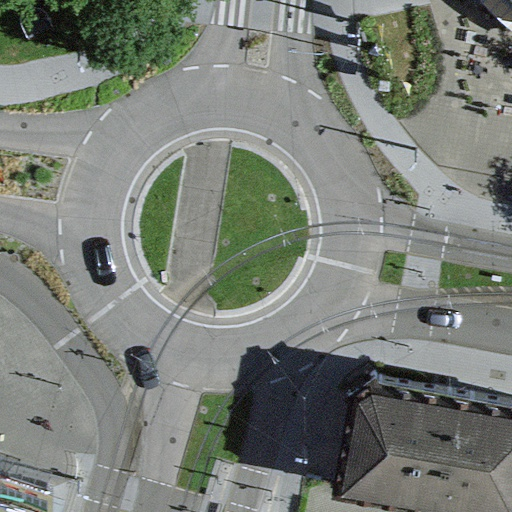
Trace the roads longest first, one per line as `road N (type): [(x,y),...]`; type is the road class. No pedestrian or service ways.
road 1 (residential): [(0,273),(45,308),(109,403),(117,439),(100,511)]
road 2 (secondary): [(315,322),(414,312),(511,324)]
road 3 (secondary): [(237,511),(267,401),(298,337)]
road 4 (secondary): [(511,254),(416,233),(354,205)]
road 5 (secondary): [(181,353),(149,511)]
road 6 (residential): [(146,120),(44,132),(0,127)]
road 7 (secondary): [(92,247),(121,312),(181,353)]
road 8 (secondary): [(146,120),(101,176),(92,247)]
road 9 (secondary): [(315,322),(345,280),(354,205)]
road 10 (secondary): [(305,123),(293,76),(292,0)]
road 11 (secondary): [(181,353),(241,358),(298,337)]
